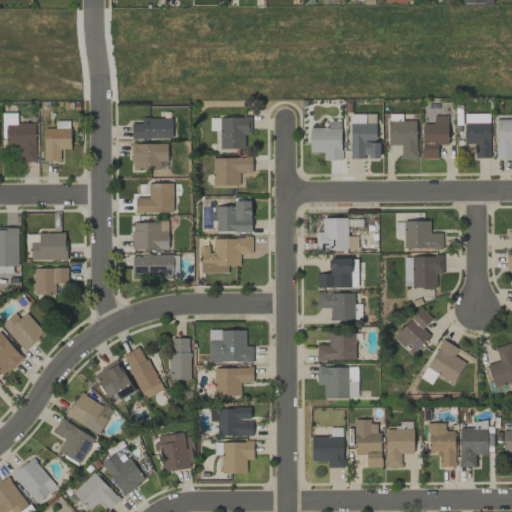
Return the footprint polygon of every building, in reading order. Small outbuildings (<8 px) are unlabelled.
[(34,122),(16,123),(16,113),(3,114),(4,147),(17,147),(17,162),(35,161),(34,122)] [(489,122),(489,113),(464,113),(464,122),(489,122)] [(447,115),(433,115),(433,123),(421,123),(422,158),(437,158),(437,144),(447,144),(447,115)] [(243,135),(251,134),(251,116),(218,117),(219,149),(244,148),(243,135)] [(171,138),(171,117),(141,118),(141,123),(131,123),(131,138),(171,138)] [(511,119),(495,119),(495,159),(511,158),(511,145),(511,119)] [(400,159),(416,159),(415,120),(387,120),(388,145),(400,145),(400,159)] [(43,161),(60,160),(59,149),(69,149),(69,121),(57,121),(57,127),(42,128),(43,161)] [(340,160),(341,121),(327,121),(327,128),(309,127),(309,152),(323,153),(322,159),(340,160)] [(375,122),(350,123),(350,158),(366,158),(379,158),(379,141),(375,141),(375,122)] [(490,123),(464,123),(464,143),(475,143),(475,158),(490,158),(490,123)] [(166,143),(131,143),(132,170),(167,169),(166,143)] [(212,185),(239,185),(238,172),(251,172),(251,157),(212,158),(212,185)] [(134,197),(135,212),(172,212),(172,183),(147,183),(148,197),(134,197)] [(234,206),(215,206),(215,232),(250,231),(250,200),(234,200),(234,206)] [(346,218),(322,217),(321,231),(318,231),(318,249),(346,250),(346,218)] [(429,220),(403,221),(403,248),(442,248),(441,232),(429,232),(429,220)] [(132,249),(167,248),(167,221),(131,222),(132,249)] [(17,228),(0,228),(0,265),(17,265),(17,228)] [(65,260),(65,233),(25,233),(25,242),(30,242),(30,260),(65,260)] [(346,249),(356,249),(356,236),(347,235),(346,249)] [(200,273),(227,272),(227,266),(239,265),(239,253),(251,253),(251,237),(211,238),(211,246),(199,246),(200,273)] [(177,254),(131,255),(132,276),(178,275),(177,254)] [(411,255),(411,287),(436,288),(436,273),(443,273),(443,256),(411,255)] [(316,273),(316,287),(357,286),(357,273),(351,273),(350,258),(329,258),(330,273),(316,273)] [(34,294),(54,294),(54,283),(67,283),(67,267),(33,268),(34,294)] [(354,320),(354,292),(316,292),(316,308),(329,308),(330,320),(354,320)] [(429,335),(422,328),(432,318),(420,307),(392,337),(410,354),(429,335)] [(44,332),(25,312),(19,318),(13,312),(0,324),(24,350),(44,332)] [(245,329),(220,330),(220,339),(207,339),(208,362),(252,361),(252,345),(245,346),(245,329)] [(355,360),(354,332),(327,333),(328,344),(316,345),(316,360),(355,360)] [(0,372),(2,375),(22,357),(0,333),(0,372)] [(168,378),(188,378),(189,338),(169,338),(168,378)] [(465,362),(453,355),(457,348),(443,339),(425,366),(452,383),(465,362)] [(487,364),(493,386),(511,381),(511,351),(510,343),(494,347),(498,361),(487,364)] [(143,399),(162,389),(139,346),(121,355),(143,399)] [(116,360),(93,374),(111,404),(134,390),(116,360)] [(323,398),(357,398),(357,366),(316,367),(316,384),(322,384),(323,398)] [(252,382),(252,367),(213,368),(214,395),(240,395),(239,383),(252,382)] [(65,415),(98,434),(111,410),(78,392),(65,415)] [(252,435),(252,419),(249,419),(249,407),(209,407),(209,421),(216,421),(216,435),(252,435)] [(64,438),(57,451),(78,464),(93,438),(60,418),(52,431),(64,438)] [(365,467),(379,467),(379,421),(354,420),(353,454),(365,454),(365,467)] [(511,421),(501,422),(502,451),(511,450),(511,421)] [(440,466),(454,466),(454,430),(444,431),(444,422),(427,423),(428,454),(440,454),(440,466)] [(413,453),(412,428),(384,429),(385,467),(401,467),(401,453),(413,453)] [(487,428),(459,428),(459,466),(474,467),(474,454),(486,454),(487,428)] [(162,470),(194,466),(189,436),(182,438),(181,432),(156,436),(158,444),(153,444),(154,451),(159,451),(162,470)] [(342,467),(342,436),(310,436),(311,461),(327,461),(327,467),(342,467)] [(253,459),(252,441),(220,442),(221,473),(245,473),(245,460),(253,459)] [(129,457),(121,462),(115,453),(100,463),(122,495),(144,480),(129,457)] [(55,486),(31,457),(11,474),(35,503),(55,486)] [(99,500),(108,510),(119,500),(93,472),(72,492),(88,510),(99,500)] [(17,511),(27,505),(6,476),(0,480),(0,511),(17,511)]
